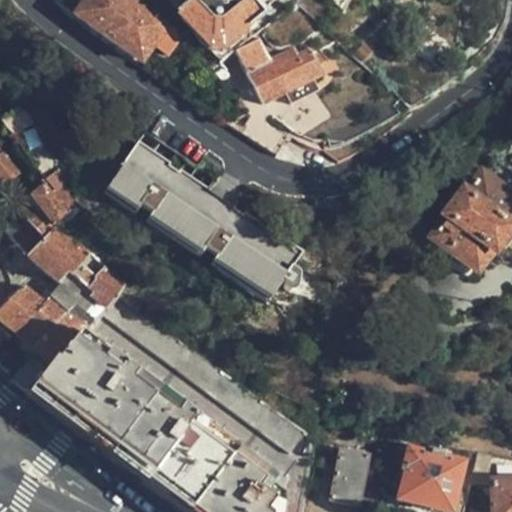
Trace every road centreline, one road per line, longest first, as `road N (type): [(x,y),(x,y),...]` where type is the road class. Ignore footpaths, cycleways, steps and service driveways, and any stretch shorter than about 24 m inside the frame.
road 1 (tertiary): [(29,0),(272,179),(298,182),(355,170),(492,69),(511,39)]
road 2 (unknown): [(511,271),(456,319),(465,333),(511,324)]
